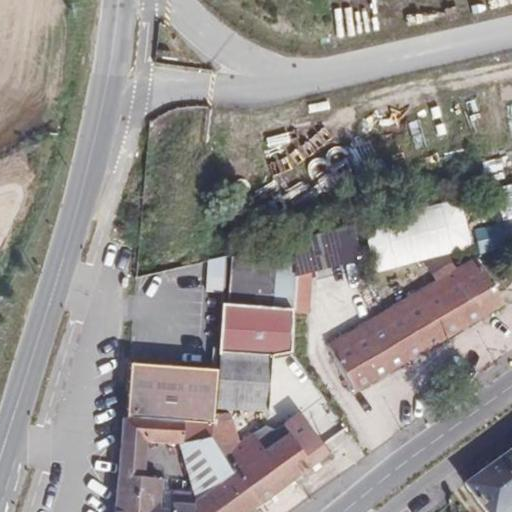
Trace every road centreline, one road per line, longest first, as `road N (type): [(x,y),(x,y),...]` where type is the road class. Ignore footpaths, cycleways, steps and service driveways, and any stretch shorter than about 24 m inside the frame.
road 1 (secondary): [(13,415),(87,172),(120,0)]
road 2 (secondary): [(511,382),(344,511)]
